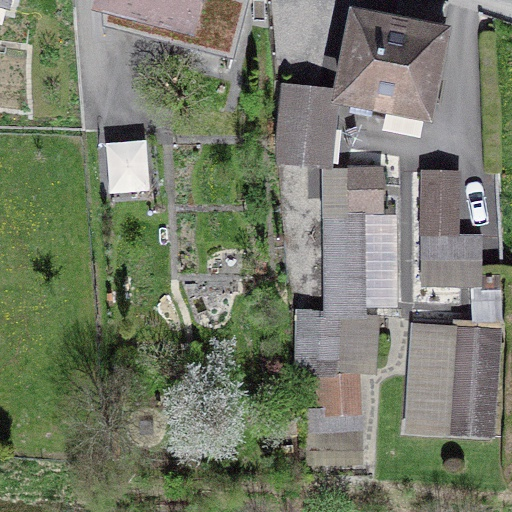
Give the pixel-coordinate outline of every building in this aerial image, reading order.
[(99,0),(97,9),(186,32),(194,0),(99,0)] [(422,118),(441,24),(399,15),(396,30),(353,21),(338,101),(422,118)] [(283,99),(276,162),(323,167),(330,103),(283,99)] [(355,212),(372,212),(371,175),(346,175),(346,220),(323,217),(325,313),(296,313),(294,374),(318,375),(317,415),(304,415),(304,433),(357,430),(356,413),(354,413),(353,380),(333,380),(333,318),(355,318),(355,212)] [(453,240),(453,176),(421,176),(419,290),(469,292),(469,321),(497,322),(497,281),(478,281),(479,240),(453,240)] [(494,336),(453,333),(446,435),(488,438),(494,336)]
